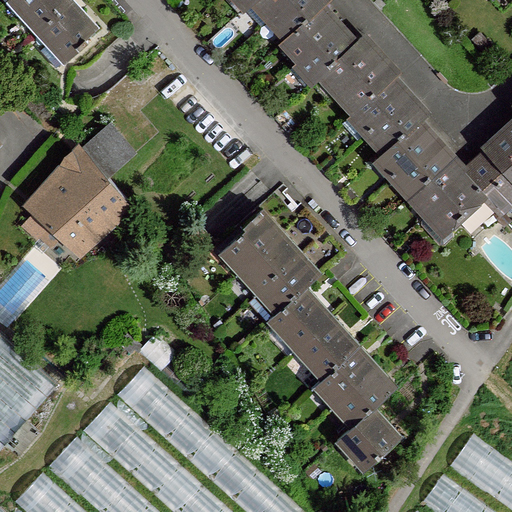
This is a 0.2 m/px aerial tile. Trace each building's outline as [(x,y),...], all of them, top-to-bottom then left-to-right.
[(15,0),(12,3),(68,64),(106,30),(79,0),(15,0)] [(240,0),(249,10),(255,5),(290,42),(286,45),(304,65),(301,68),(317,85),(323,79),(358,117),(354,121),(388,157),(380,164),(448,238),(490,200),(504,214),(511,206),(511,126),(489,148),(491,150),(470,170),(425,122),(433,114),(398,77),(401,74),(369,38),(364,43),(328,5),(333,0),(240,0)] [(85,149),(30,206),(84,255),(134,211),(108,182),(140,153),(114,122),(85,149)] [(342,442),(369,472),(405,439),(379,410),(401,390),(309,289),(324,275),(268,214),(251,230),(252,232),(226,255),(282,317),(275,324),(327,382),(320,388),(357,429),(342,442)] [(0,451),(58,384),(0,333),(0,451)] [(305,511),(144,365),(118,394),(246,511),(305,511)] [(232,511),(110,400),(84,430),(174,511),(232,511)] [(511,460),(474,433),(451,466),(511,510),(511,460)] [(160,511),(77,437),(51,466),(101,511),(160,511)] [(87,511),(44,472),(17,501),(28,511),(87,511)] [(497,511),(444,473),(423,502),(436,511),(497,511)]
